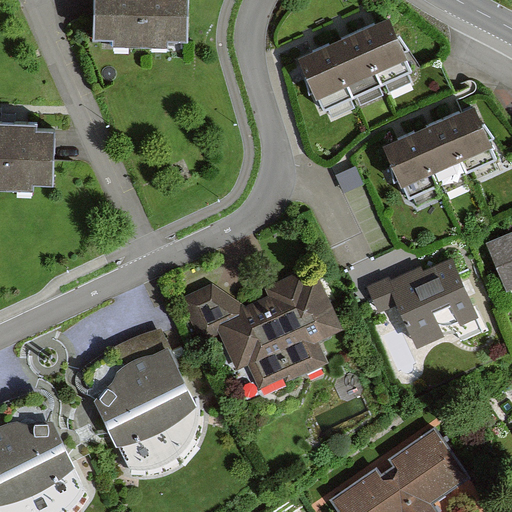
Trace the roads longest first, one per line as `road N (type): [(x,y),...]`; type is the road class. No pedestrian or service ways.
road 1 (residential): [(150,264),(230,230),(256,213),(271,189),(273,138),(251,47),(259,0)]
road 2 (residential): [(35,0),(150,264)]
road 3 (residential): [(0,339),(150,264)]
